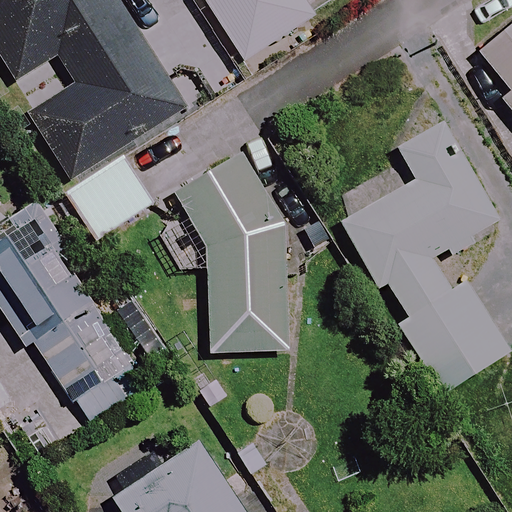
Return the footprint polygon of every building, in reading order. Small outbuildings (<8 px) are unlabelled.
[(123,155),(127,153),(189,113),(115,0),(0,0),(0,59),(16,85),(55,59),(75,91),(28,121),(72,188),(123,155)] [(304,0),(206,0),(245,62),(315,18),(304,0)] [(511,29),(480,57),(511,96),(511,102),(505,108),(511,115),(511,29)] [(432,260),(448,252),(453,260),(476,246),(472,238),(499,223),(446,130),(401,155),(419,186),(344,228),(381,293),(390,288),(408,320),(400,325),(441,397),(511,356),(470,285),(452,295),(432,260)] [(284,231),(254,163),(181,195),(193,220),(165,233),(181,270),(211,269),(214,356),(285,353),(284,231)] [(0,203),(0,313),(27,356),(36,350),(86,427),(176,370),(65,195),(15,227),(0,203)] [(458,426),(426,443),(442,473),(474,456),(458,426)] [(242,511),(198,448),(167,469),(156,453),(105,488),(121,511),(242,511)] [(39,511),(15,475),(0,484),(0,511),(39,511)]
